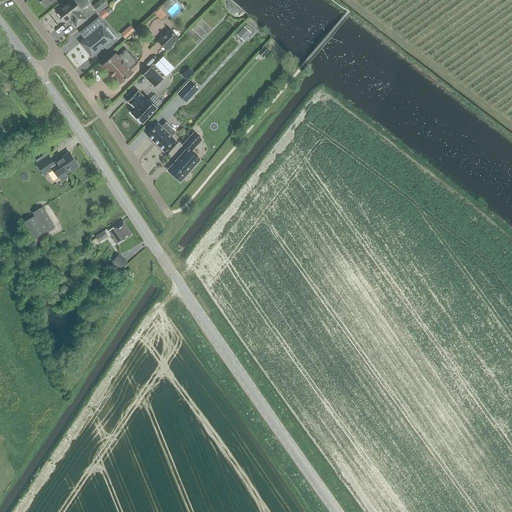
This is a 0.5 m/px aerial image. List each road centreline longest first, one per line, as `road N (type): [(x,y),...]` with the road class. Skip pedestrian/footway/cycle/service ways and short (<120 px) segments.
road 1 (tertiary): [(336,511),(37,73)]
road 2 (residential): [(57,55),(173,221)]
